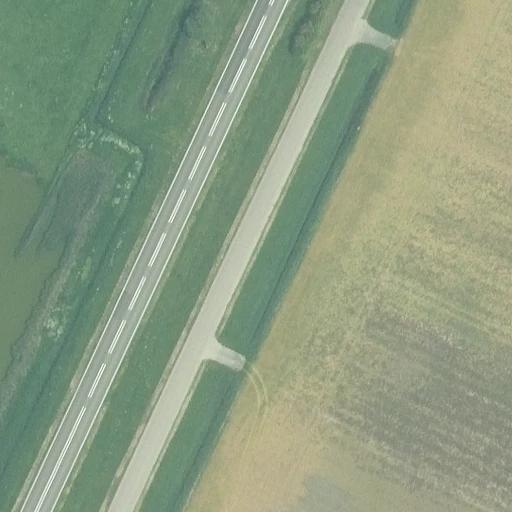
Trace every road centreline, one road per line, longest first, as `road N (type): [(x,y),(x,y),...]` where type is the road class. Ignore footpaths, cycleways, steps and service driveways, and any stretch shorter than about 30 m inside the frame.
road 1 (trunk): [(35,511),(272,0)]
road 2 (unclassified): [(120,511),(349,0)]
